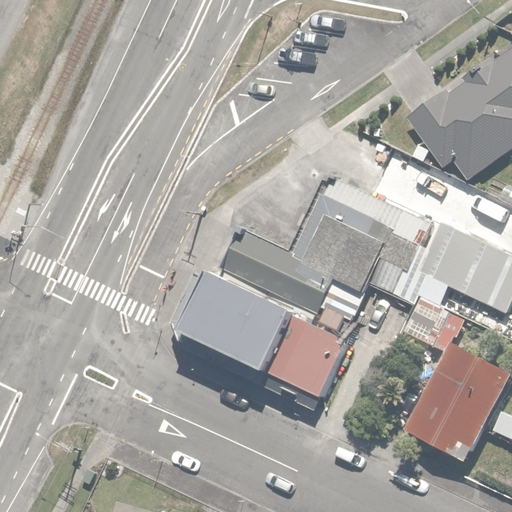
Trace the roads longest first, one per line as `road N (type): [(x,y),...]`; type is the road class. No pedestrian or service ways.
road 1 (residential): [(37,338),(389,511)]
road 2 (primary): [(37,338),(56,267),(211,0)]
